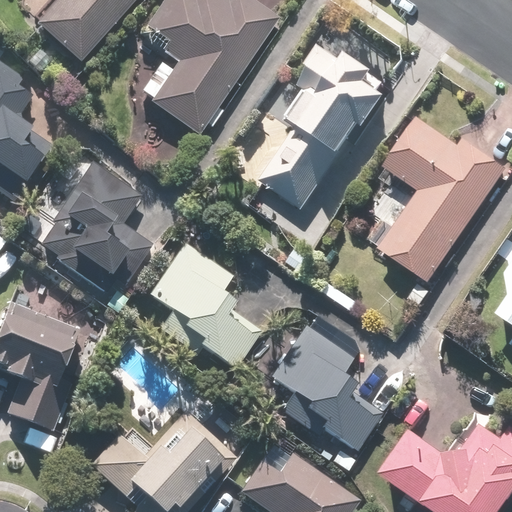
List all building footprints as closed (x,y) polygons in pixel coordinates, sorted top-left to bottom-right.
[(86,62),(139,0),(56,0),(38,20),(86,62)] [(202,134),(280,19),(251,0),(230,0),(230,1),(228,0),(167,0),(144,35),(170,53),(143,94),(202,134)] [(297,120),(303,123),(265,180),(308,208),(364,122),(371,127),(392,95),(373,83),(382,70),(352,50),(346,60),(319,43),(295,81),(314,93),(297,120)] [(26,80),(0,62),(0,190),(18,203),(50,156),(30,142),(39,129),(22,117),(36,97),(21,86),(26,80)] [(436,280),(511,168),(468,140),(465,145),(423,117),(389,168),(424,190),(386,247),(436,280)] [(146,199),(97,161),(59,209),(66,214),(42,245),(106,295),(117,281),(126,288),(157,249),(126,224),(146,199)] [(237,276),(187,244),(153,296),(176,310),(163,329),(204,355),(208,349),(236,367),(264,324),(239,307),(243,301),(228,291),(237,276)] [(511,294),(502,309),(511,316),(511,294)] [(86,334),(16,303),(0,339),(0,360),(15,368),(12,375),(24,380),(10,412),(29,421),(21,441),(46,452),(76,383),(67,379),(86,334)] [(298,310),(291,320),(249,387),(354,453),(380,411),(355,395),(363,382),(348,372),(361,351),(298,310)] [(180,511),(230,457),(187,412),(153,446),(131,427),(94,464),(139,504),(136,511),(180,511)] [(422,427),(390,471),(437,505),(439,502),(453,511),(511,511),(511,430),(508,437),(488,422),(472,443),(468,440),(458,454),(422,427)] [(351,511),(361,498),(282,443),(247,494),(273,511),(351,511)]
